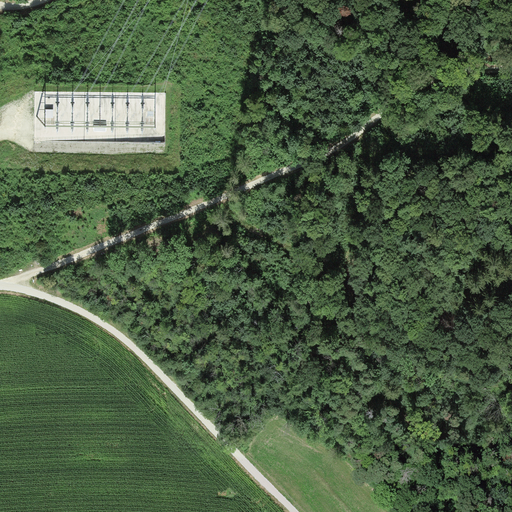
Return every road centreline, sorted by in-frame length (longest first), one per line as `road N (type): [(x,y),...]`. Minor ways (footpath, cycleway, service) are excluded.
road 1 (track): [(6,284),(310,159),(432,76),(511,65)]
road 2 (track): [(0,285),(56,296),(107,325),(295,511)]
